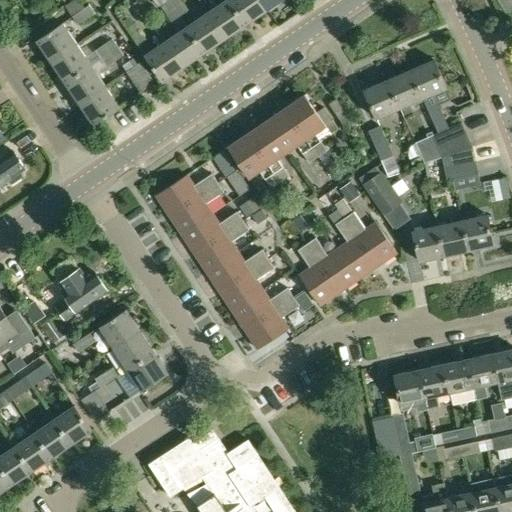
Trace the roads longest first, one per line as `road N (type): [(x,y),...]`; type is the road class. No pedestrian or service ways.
road 1 (tertiary): [(87,181),(356,0)]
road 2 (residential): [(511,319),(440,335),(412,322),(328,339),(257,381),(206,374)]
road 3 (residential): [(87,181),(199,350),(206,374)]
road 4 (residential): [(206,374),(197,397),(78,481),(65,511)]
road 5 (residential): [(0,51),(87,181)]
road 6 (unclassified): [(511,125),(458,0)]
